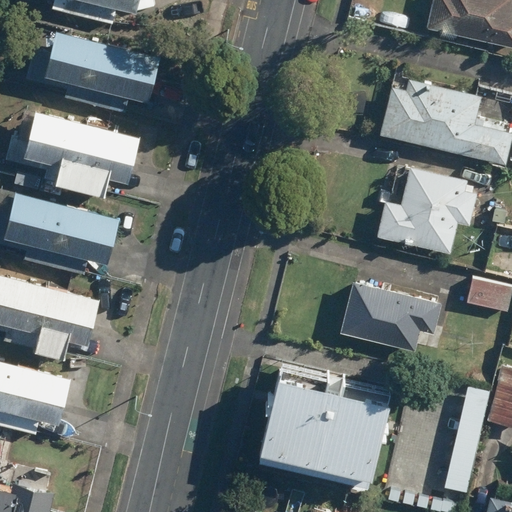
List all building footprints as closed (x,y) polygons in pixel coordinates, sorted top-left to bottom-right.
[(146,0),(53,0),(53,4),(119,22),(125,0),(139,0),(146,2),(146,0)] [(511,0),(439,0),(435,18),(511,38),(511,0)] [(50,12),(33,70),(73,81),(70,90),(129,108),(135,87),(158,94),(172,47),(50,12)] [(492,113),(485,112),(490,87),(394,68),(382,129),(511,156),(511,154),(511,123),(490,119),(492,113)] [(22,94),(8,151),(39,158),(37,168),(68,175),(68,172),(118,184),(122,167),(138,171),(149,124),(22,94)] [(474,172),(415,159),(407,196),(395,193),(386,235),(459,250),(465,221),(478,223),(486,185),(472,182),(474,172)] [(0,233),(32,241),(29,253),(92,269),(97,249),(122,255),(133,211),(25,183),(19,205),(0,199),(0,233)] [(109,288),(4,262),(0,278),(0,319),(10,322),(7,334),(75,351),(80,330),(97,335),(109,288)] [(511,280),(476,273),(471,296),(511,304),(511,280)] [(356,274),(344,324),(419,342),(424,322),(441,326),(448,297),(356,274)] [(0,418),(42,429),(47,409),(70,415),(82,370),(0,349),(0,418)] [(286,353),(261,451),(389,484),(415,386),(286,353)] [(511,421),(511,356),(503,354),(489,417),(511,421)] [(466,428),(484,431),(491,391),(456,385),(450,418),(468,421),(466,428)] [(22,481),(0,475),(0,511),(55,511),(64,477),(26,467),(22,481)] [(511,511),(511,495),(497,492),(492,511),(511,511)] [(378,511),(379,511),(318,499),(315,511),(378,511)]
